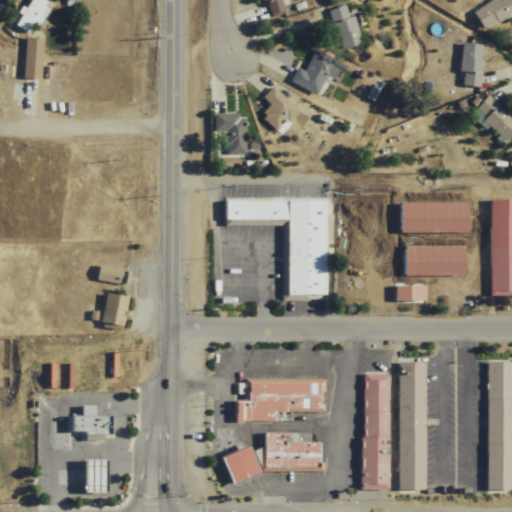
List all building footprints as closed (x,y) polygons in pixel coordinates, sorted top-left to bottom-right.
[(31,27),(45,5),(37,0),(23,0),(9,25),(23,34),(28,25),(31,27)] [(282,13),(277,0),(259,0),(264,18),(282,13)] [(489,0),(469,14),(481,32),(511,10),(511,2),(510,0),(489,0)] [(325,10),(336,50),(357,44),(345,4),(325,10)] [(38,78),(38,39),(20,39),(20,78),(38,78)] [(455,86),(476,87),(478,45),(457,44),(455,86)] [(293,68),(286,82),(313,95),(331,59),(311,50),(300,72),(293,68)] [(263,106),(255,121),(281,134),(295,105),(264,90),(257,103),(263,106)] [(511,130),(511,123),(484,95),(467,112),(499,143),(511,130)] [(211,114),(211,148),(243,148),(243,114),(211,114)] [(511,199),(483,199),(482,296),(511,296),(511,199)] [(276,227),(276,297),(318,297),(319,201),(217,200),(217,227),(276,227)] [(121,286),(123,271),(91,266),(88,281),(121,286)] [(92,323),(115,328),(121,299),(97,294),(92,323)] [(417,362),(390,363),(390,490),(417,490),(417,362)] [(506,363),(479,363),(479,490),(506,490),(506,363)] [(382,374),(355,374),(355,491),(382,491),(382,374)] [(270,413),(318,413),(318,379),(237,379),(237,401),(227,401),(227,422),(270,423),(270,413)] [(85,407),(71,407),(71,417),(61,417),(61,436),(77,436),(77,440),(107,440),(107,417),(85,417),(85,407)] [(302,434),(255,434),(255,471),(312,472),(312,443),(302,443),(302,434)] [(213,458),(225,485),(253,473),(240,446),(213,458)] [(97,460),(72,460),(72,493),(97,493),(97,460)]
